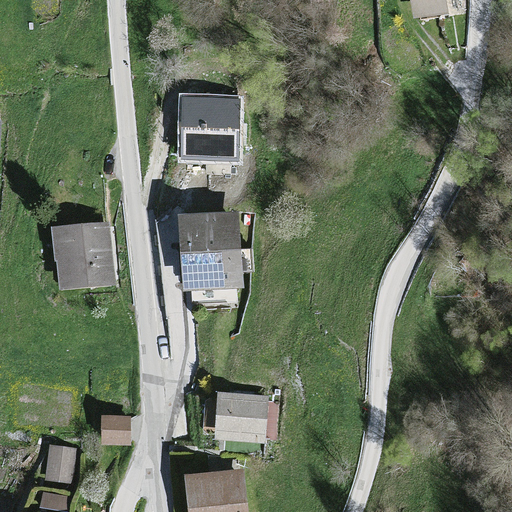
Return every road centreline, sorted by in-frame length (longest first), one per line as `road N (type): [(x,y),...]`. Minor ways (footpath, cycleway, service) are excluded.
road 1 (unclassified): [(350,511),(373,445),(376,343),(391,281),(463,142),(480,0)]
road 2 (unclassified): [(118,0),(158,446)]
